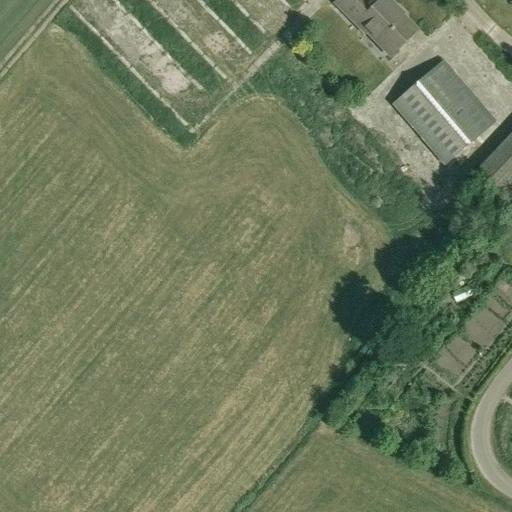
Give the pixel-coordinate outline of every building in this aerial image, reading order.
[(239,0),(284,39),(298,22),(272,0),(239,0)] [(365,35),(389,59),(418,31),(404,16),(405,14),(390,0),(381,0),(377,4),(372,0),(336,0),(332,4),(364,37),(365,35)] [(445,168),(498,123),(446,61),(393,107),(445,168)] [(511,202),(511,137),(475,177),(508,207),(511,202)] [(469,308),(487,298),(482,290),(464,300),(469,308)] [(382,345),(391,353),(399,344),(390,336),(382,345)] [(372,373),(365,382),(371,387),(378,379),(372,373)]
